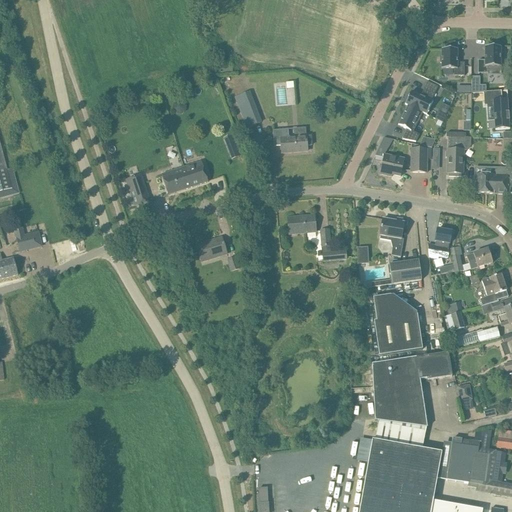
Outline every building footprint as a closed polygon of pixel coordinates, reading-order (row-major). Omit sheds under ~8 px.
[(478,61),(478,74),(488,74),(488,76),(501,76),(501,67),(501,61),(502,61),(502,54),(501,54),(501,47),(485,47),(485,61),(478,61)] [(464,76),(464,63),(457,63),(457,50),(441,50),(441,70),(454,70),(454,76),(464,76)] [(480,77),(471,77),(471,94),(483,93),(486,93),(486,85),(480,85),(480,77)] [(277,82),(277,105),(295,105),(294,82),(277,82)] [(437,87),(427,82),(421,96),(411,92),(405,105),(427,115),(433,102),(431,101),(437,87)] [(508,100),(502,100),(501,92),(506,92),(506,93),(507,93),(507,91),(486,93),(483,93),(484,106),(493,106),(494,120),(494,121),(495,121),(495,130),(509,130),(510,130),(509,121),(509,120),(508,113),(509,113),(508,113),(508,100)] [(174,104),(173,110),(176,114),(181,115),(186,112),(187,107),(183,101),(178,101),(174,104)] [(261,123),(253,102),(239,107),(247,128),(261,123)] [(427,115),(405,105),(408,106),(398,126),(407,130),(402,140),(416,142),(419,135),(413,132),(422,113),(427,115)] [(434,120),(442,123),(445,117),(437,113),(434,120)] [(289,138),(288,130),(273,131),(274,147),(281,146),(282,154),(307,152),(307,146),(312,146),(311,136),(289,138)] [(471,138),(465,138),(466,134),(446,134),(446,138),(448,138),(448,150),(447,150),(447,174),(449,174),(448,178),(461,178),(461,174),(463,174),(463,151),(466,151),(471,146),(471,138)] [(233,135),(223,138),(232,160),(242,157),(233,135)] [(423,137),(422,145),(432,146),(433,139),(423,137)] [(174,145),(177,150),(182,150),(186,147),(186,142),(184,138),(179,138),(175,141),(174,145)] [(380,146),(389,148),(393,140),(383,138),(380,146)] [(427,149),(411,149),(410,173),(426,173),(427,149)] [(507,193),(511,193),(511,151),(504,151),(501,153),(501,163),(504,166),(506,166),(506,169),(494,169),(493,175),(475,175),(474,194),(507,195),(507,193)] [(404,160),(384,155),(380,175),(387,176),(387,175),(400,177),(402,168),(404,160)] [(208,182),(201,162),(161,175),(168,196),(208,182)] [(12,169),(7,170),(0,172),(0,198),(19,194),(12,169)] [(149,202),(141,175),(125,180),(134,207),(149,202)] [(316,233),(314,216),(300,217),(300,219),(288,220),(289,235),(316,233)] [(404,223),(382,219),(379,236),(381,236),(380,239),(391,241),(390,242),(392,249),(394,249),(393,256),(400,258),(404,240),(401,239),(404,223)] [(348,229),(330,231),(331,247),(331,248),(349,247),(348,229)] [(330,231),(330,230),(320,231),(323,263),(347,261),(346,251),(330,253),(330,247),(331,247),(330,231)] [(452,233),(437,230),(435,242),(436,242),(435,247),(428,245),(429,258),(438,259),(439,257),(447,258),(449,249),(448,249),(449,244),(450,244),(450,242),(452,233)] [(41,247),(38,233),(16,238),(19,252),(20,252),(41,247)] [(227,254),(222,240),(210,244),(209,242),(196,246),(201,262),(227,254)] [(358,248),(358,264),(370,263),(369,247),(358,248)] [(462,256),(460,247),(453,249),(451,256),(454,273),(471,269),(478,267),(478,268),(483,267),(492,263),(488,250),(466,257),(468,260),(461,262),(460,256),(462,256)] [(2,261),(1,254),(0,254),(0,279),(18,276),(14,259),(2,261)] [(239,269),(236,258),(228,260),(232,272),(239,269)] [(421,281),(419,261),(389,265),(392,285),(421,281)] [(479,282),(477,275),(469,278),(472,285),(479,282)] [(508,297),(501,275),(490,279),(481,282),(487,297),(479,299),(482,306),(498,302),(498,301),(508,297)] [(417,313),(394,295),(373,298),(376,321),(374,322),(379,357),(422,350),(417,313)] [(487,314),(504,308),(502,302),(485,308),(487,314)] [(450,315),(460,312),(458,305),(448,307),(450,315)] [(511,305),(504,308),(506,315),(498,317),(501,327),(509,324),(509,325),(511,324),(511,305)] [(464,328),(460,312),(450,315),(446,316),(450,332),(464,328)] [(500,338),(497,328),(477,333),(479,343),(500,338)] [(511,334),(502,338),(504,345),(507,344),(511,360),(511,334)] [(448,353),(416,358),(421,391),(422,391),(420,381),(427,380),(427,381),(452,377),(448,353)] [(416,358),(372,365),(374,413),(375,421),(377,421),(426,428),(427,428),(422,391),(421,391),(416,358)] [(511,373),(501,377),(505,388),(511,385),(511,373)] [(472,400),(469,385),(457,388),(459,402),(472,400)] [(377,421),(374,441),(422,450),(426,428),(377,421)] [(475,433),(474,442),(480,443),(479,448),(489,450),(491,433),(491,431),(475,433)] [(511,439),(498,438),(497,448),(511,449),(511,439)] [(452,439),(446,481),(468,484),(468,487),(477,489),(476,491),(478,492),(481,490),(488,491),(489,494),(511,498),(511,485),(492,481),(496,451),(492,451),(489,450),(479,448),(480,443),(474,442),(462,440),(452,439)] [(361,441),(358,459),(368,461),(372,443),(361,441)] [(368,461),(359,511),(481,511),(482,511),(433,502),(437,479),(442,453),(435,452),(422,450),(374,441),(372,441),(372,443),(368,461)] [(496,453),(495,462),(504,464),(505,454),(496,453)] [(493,473),(492,481),(501,482),(502,474),(493,473)]
